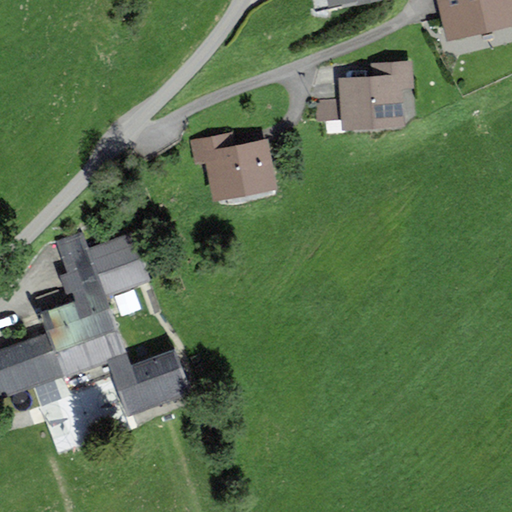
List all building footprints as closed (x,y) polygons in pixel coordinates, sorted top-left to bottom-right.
[(511,0),(446,0),(453,30),(511,15),(511,0)] [(393,83),(409,82),(408,64),(375,66),(376,83),(348,85),(350,119),(396,116),(393,83)] [(317,119),(340,118),(339,97),(317,98),(317,119)] [(214,157),(221,190),(266,181),(259,147),(231,152),(228,136),(196,142),(199,160),(214,157)] [(0,392),(61,370),(63,375),(107,358),(128,415),(130,414),(129,409),(186,388),(188,393),(191,392),(175,349),(131,365),(104,292),(147,277),(147,279),(150,278),(133,232),(130,233),(133,239),(91,254),(82,231),(57,240),(69,274),(75,272),(80,285),(71,288),(75,299),(37,313),(40,321),(43,320),(47,332),(0,349),(0,392)]
